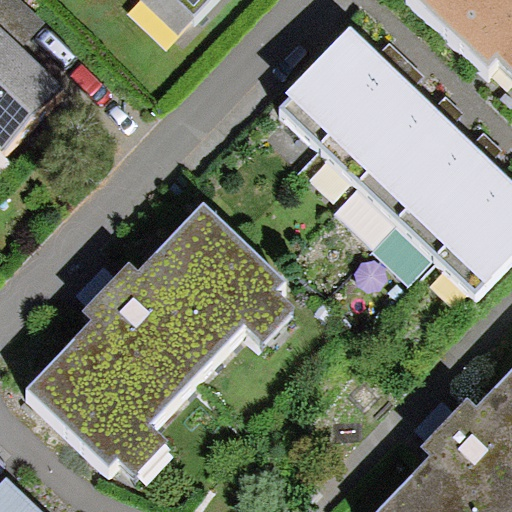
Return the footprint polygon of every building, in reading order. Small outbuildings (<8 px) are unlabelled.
[(0,0),(0,14),(34,50),(54,30),(24,0),(0,0)] [(239,0),(141,0),(133,9),(186,57),(239,0)] [(511,0),(413,0),(408,6),(493,86),(511,66),(511,0)] [(351,51),(284,121),(476,302),(511,264),(511,204),(507,200),(474,169),(438,134),(409,107),(378,77),(351,51)] [(0,57),(0,162),(3,166),(56,111),(0,57)] [(98,333),(32,403),(128,493),(165,453),(146,435),(245,330),(266,350),(301,312),(204,221),(141,289),(130,278),(88,323),(98,333)] [(435,468),(393,511),(511,511),(511,387),(478,423),(468,414),(425,459),(435,468)] [(26,511),(7,494),(0,501),(0,511),(26,511)]
